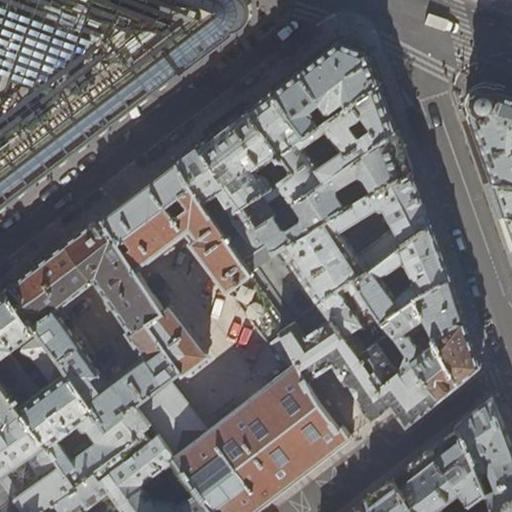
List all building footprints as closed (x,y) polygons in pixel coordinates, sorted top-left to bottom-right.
[(0,0),(0,210),(15,199),(24,192),(47,175),(89,142),(109,127),(130,111),(135,107),(152,95),(172,79),(214,47),(233,33),(232,31),(232,30),(232,29),(233,29),(237,28),(240,27),(242,26),(243,25),(244,24),(245,23),(248,20),(249,19),(250,16),(251,14),(251,11),(251,8),(250,3),(248,0),(0,0)] [(300,70),(274,91),(290,115),(291,114),(306,134),(325,122),(315,107),(323,102),(328,109),(333,110),(345,101),(348,106),(381,83),(375,65),(369,48),(341,37),(326,50),(311,61),(300,70)] [(511,90),(485,81),(467,99),(477,127),(490,165),(497,182),(511,182),(511,90)] [(276,215),(296,201),(398,130),(389,103),(381,83),(348,106),(325,122),(306,134),(281,151),(295,170),(245,205),(260,227),(276,215)] [(262,100),(251,109),(281,151),(306,134),(291,114),(290,115),(274,91),(262,100)] [(213,139),(202,148),(245,205),(295,170),(281,151),(251,109),(236,121),(213,139)] [(406,152),(398,130),(296,201),(305,214),(304,219),(290,229),(284,228),(276,215),(260,227),(273,244),(278,251),(373,192),(413,171),(406,152)] [(180,163),(181,165),(245,259),(273,244),(260,227),(245,205),(202,148),(201,147),(189,156),(180,163)] [(145,193),(108,223),(137,269),(185,232),(271,345),(290,369),(211,431),(171,379),(138,405),(152,425),(160,435),(216,511),(251,511),(264,503),(269,499),(317,462),(332,451),(352,435),(344,424),(340,426),(317,396),(283,332),(291,326),(245,259),(181,165),(145,193)] [(385,319),(355,277),(431,223),(422,198),(413,171),(373,192),(278,251),(273,244),(245,259),(291,326),(322,304),(345,336),(352,330),(360,325),(363,329),(369,329),(385,319)] [(503,199),(509,216),(511,215),(511,182),(497,182),(503,199)] [(105,219),(57,255),(52,258),(8,290),(10,293),(33,326),(35,324),(108,428),(123,417),(138,405),(171,379),(183,371),(150,321),(165,311),(164,309),(155,296),(163,290),(153,276),(145,282),(137,269),(108,223),(105,219)] [(439,247),(431,223),(355,277),(385,319),(450,277),(439,247)] [(458,385),(479,368),(480,362),(462,310),(450,277),(385,319),(391,328),(407,351),(441,399),(458,385)] [(0,300),(0,381),(76,487),(97,471),(140,440),(123,417),(108,428),(35,324),(33,326),(10,293),(0,300)] [(150,321),(183,371),(184,370),(185,371),(201,361),(208,355),(172,304),(164,309),(165,311),(150,321)] [(344,424),(347,422),(335,405),(336,402),(318,374),(334,364),(347,381),(346,381),(347,383),(349,382),(364,401),(382,389),(381,386),(396,373),(397,374),(401,372),(407,351),(391,328),(387,331),(389,335),(366,350),(352,330),(345,336),(322,304),(291,326),(283,332),(317,396),(340,426),(344,424)] [(418,417),(441,399),(407,351),(401,372),(397,374),(396,373),(381,386),(382,389),(387,397),(393,403),(411,423),(418,417)] [(76,487),(0,381),(0,479),(25,511),(41,511),(57,501),(76,487)] [(405,426),(411,423),(393,403),(387,397),(382,389),(364,401),(369,409),(367,410),(372,420),(383,411),(399,429),(405,426)] [(458,511),(498,511),(511,502),(511,448),(494,400),(494,398),(492,398),(490,398),(472,413),(457,425),(459,428),(478,474),(489,470),(491,475),(480,478),(486,492),(458,511)] [(161,511),(162,511),(216,511),(160,435),(153,440),(145,430),(152,425),(138,405),(123,417),(140,440),(97,471),(110,490),(124,511),(161,511)] [(397,476),(417,511),(458,511),(486,492),(480,478),(478,474),(459,428),(425,454),(397,476)] [(116,511),(104,494),(110,490),(97,471),(76,487),(57,501),(64,511),(116,511)] [(417,511),(397,476),(380,488),(369,497),(373,511),(417,511)] [(0,511),(25,511),(0,479),(0,511)] [(373,511),(369,497),(349,511),(373,511)] [(64,511),(57,501),(41,511),(64,511)] [(511,511),(511,502),(498,511),(511,511)]
